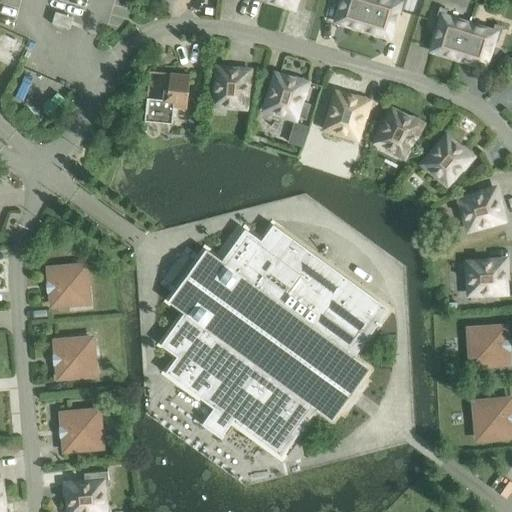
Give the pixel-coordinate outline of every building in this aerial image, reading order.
[(344,0),(338,21),(363,29),(372,0),(344,0)] [(380,0),(372,0),(363,29),(388,36),(396,11),(403,13),(406,0),(398,0),(397,5),(380,0)] [(435,49),(434,50),(459,58),(462,49),(469,27),(445,20),(448,11),(440,8),(435,23),(442,25),(435,49)] [(55,12),(52,25),(69,30),(73,18),(55,12)] [(462,49),(459,58),(484,66),(492,40),(498,42),(503,27),(495,25),(492,34),(469,27),(462,49)] [(219,71),(216,104),(244,107),(247,74),(219,71)] [(150,72),(145,122),(172,125),(174,108),(187,109),(190,76),(150,72)] [(267,109),(266,115),(283,120),(284,114),(294,117),(299,102),(299,101),(304,86),(277,77),(267,109)] [(338,96),(328,128),(355,136),(365,104),(338,96)] [(299,102),(294,117),(306,121),(311,105),(299,101),(299,102)] [(393,113),(378,143),(403,155),(419,126),(393,113)] [(295,122),(289,142),(303,147),(309,126),(295,122)] [(447,139),(426,165),(447,183),(468,158),(447,139)] [(484,163),(475,170),(481,177),(490,169),(484,163)] [(493,193),(462,202),(469,229),(501,220),(493,193)] [(202,301),(170,344),(187,356),(175,372),(280,449),(313,403),(332,417),(366,371),(347,357),(380,311),(275,235),(263,251),(247,239),(215,283),(207,277),(194,295),(202,301)] [(503,264),(470,265),(471,293),(504,292),(503,264)] [(86,266),(49,270),(53,306),(83,303),(82,287),(88,287),(86,266)] [(506,327),(469,330),(470,350),(476,350),(477,366),(508,364),(506,327)] [(92,339),(56,342),(59,379),(90,376),(88,360),(94,359),(92,339)] [(205,419),(213,408),(182,387),(174,399),(205,419)] [(511,412),(511,400),(474,403),(476,424),(482,423),(483,439),(511,436),(511,412)] [(99,411),(62,415),(65,451),(96,449),(95,432),(100,432),(99,411)] [(255,456),(263,440),(232,423),(224,439),(255,456)] [(85,486),(68,487),(70,511),(103,511),(101,486),(109,485),(108,472),(84,474),(85,486)] [(511,483),(510,482),(501,495),(506,500),(511,491),(511,483)]
